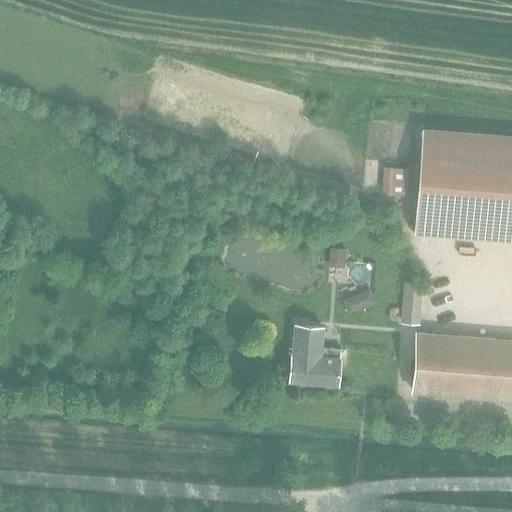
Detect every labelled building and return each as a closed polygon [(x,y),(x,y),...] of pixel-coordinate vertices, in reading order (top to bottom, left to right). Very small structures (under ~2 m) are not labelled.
[(511,134),(420,127),(412,232),(511,240),(511,134)] [(382,167),(380,194),(405,196),(407,169),(382,167)] [(330,247),(329,262),(342,263),(343,248),(330,247)] [(353,248),(354,267),(369,266),(368,248),(353,248)] [(418,324),(422,283),(402,282),(399,323),(418,324)] [(335,384),(338,349),(338,347),(320,346),(321,326),(293,324),(288,380),(335,384)] [(511,341),(415,333),(412,390),(511,398),(511,341)]
